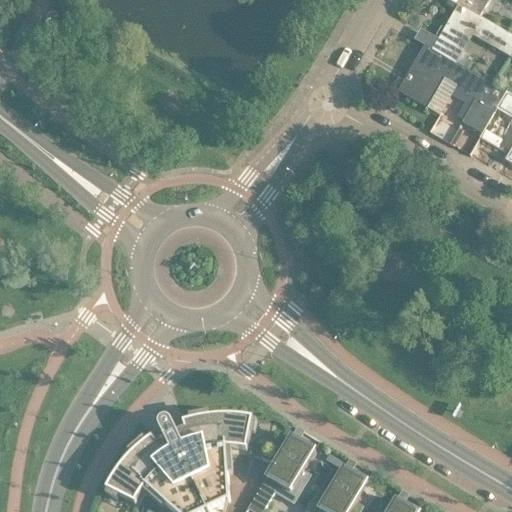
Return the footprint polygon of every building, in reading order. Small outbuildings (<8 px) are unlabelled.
[(0,0),(0,17),(9,22),(21,0),(0,0)] [(505,0),(511,3),(511,0),(450,0),(449,4),(456,8),(477,20),(488,0),(505,0)] [(470,38),(508,60),(511,53),(511,40),(477,20),(456,8),(444,29),(439,29),(435,37),(437,41),(431,52),(455,66),(461,54),(470,38)] [(480,105),(463,134),(475,141),(489,116),(490,117),(493,112),(504,94),(469,74),(461,69),(455,66),(431,52),(423,48),(396,95),(427,112),(443,84),(480,105)] [(461,69),(469,74),(473,67),(465,62),(461,69)] [(511,98),(504,94),(493,112),(511,122),(511,146),(505,158),(511,161),(511,98)] [(487,168),(493,156),(475,145),(468,157),(487,168)] [(159,425),(158,427),(158,428),(158,429),(158,430),(158,432),(170,457),(165,461),(151,441),(149,442),(145,445),(135,453),(126,462),(118,472),(111,482),(105,493),(135,508),(138,502),(141,496),(145,491),(168,511),(181,511),(186,510),(187,511),(208,511),(209,511),(212,508),(213,505),(214,501),(225,497),(226,505),(228,505),(224,452),(231,452),(238,453),(245,454),(251,422),(239,420),(226,419),(214,419),(201,421),(189,424),(182,426),(189,449),(183,451),(171,428),(171,427),(170,426),(169,425),(168,424),(167,423),(166,423),(165,423),(163,423),(161,424),(160,424),(159,425)] [(246,511),(263,511),(278,489),(289,495),(290,494),(295,497),(307,478),(309,480),(310,478),(302,474),(314,454),(291,441),(297,431),(296,430),(246,511)] [(349,463),(348,462),(317,511),(357,511),(359,510),(361,511),(362,510),(355,506),(366,486),(344,472),(349,463)] [(409,511),(396,504),(402,495),(400,494),(389,511),(409,511)]
